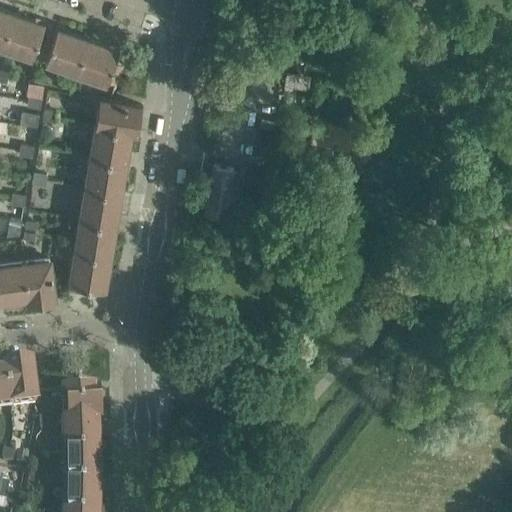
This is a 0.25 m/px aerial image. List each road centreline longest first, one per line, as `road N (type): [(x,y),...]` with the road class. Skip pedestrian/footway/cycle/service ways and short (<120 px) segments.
road 1 (residential): [(138,325),(189,15)]
road 2 (residential): [(142,511),(138,325)]
road 3 (residential): [(0,345),(138,325)]
